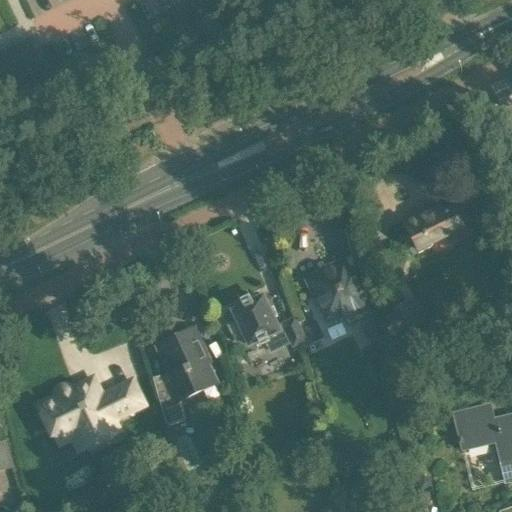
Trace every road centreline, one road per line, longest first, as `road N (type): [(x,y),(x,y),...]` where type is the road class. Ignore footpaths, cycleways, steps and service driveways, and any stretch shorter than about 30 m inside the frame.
road 1 (primary): [(0,268),(511,18)]
road 2 (residential): [(499,69),(0,314)]
